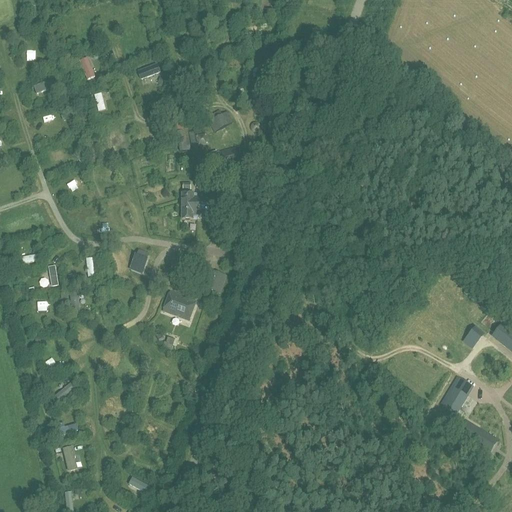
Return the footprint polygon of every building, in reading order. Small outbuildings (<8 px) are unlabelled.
[(147,31),(137,33),(139,42),(149,40),(147,31)] [(89,79),(97,76),(89,56),(82,59),(89,79)] [(244,62),(235,61),(235,73),(243,73),(244,62)] [(47,82),(37,83),(37,93),(48,93),(47,82)] [(100,113),(107,112),(105,94),(98,95),(100,113)] [(228,112),(210,122),(215,133),(234,123),(228,112)] [(41,129),(60,123),(57,115),(39,121),(41,129)] [(178,133),(188,131),(186,116),(174,118),(177,133),(178,133)] [(188,131),(178,133),(180,153),(191,151),(188,131)] [(122,144),(127,144),(126,135),(113,136),(114,153),(122,152),(122,144)] [(66,148),(50,153),(53,162),(61,159),(61,157),(68,155),(66,148)] [(211,174),(239,166),(234,148),(206,156),(211,174)] [(104,191),(113,189),(111,178),(102,180),(104,191)] [(0,194),(22,193),(22,185),(0,185),(0,194)] [(193,217),(212,217),(212,195),(194,195),(194,194),(183,194),(182,220),(193,220),(193,217)] [(31,222),(12,227),(14,236),(33,230),(31,222)] [(145,270),(151,254),(138,249),(131,266),(145,270)] [(27,268),(42,263),(39,255),(24,260),(27,268)] [(96,261),(89,261),(90,275),(97,274),(96,261)] [(58,266),(52,267),(54,288),(61,287),(58,266)] [(220,295),(227,277),(214,272),(207,290),(220,295)] [(196,302),(170,292),(163,311),(189,321),(196,302)] [(114,306),(124,306),(124,297),(114,297),(114,306)] [(55,306),(40,307),(41,315),(55,315),(55,306)] [(53,343),(47,344),(49,365),(55,364),(53,343)] [(128,371),(137,379),(141,374),(132,367),(128,371)] [(169,368),(164,374),(172,380),(177,374),(169,368)] [(457,414),(468,396),(454,387),(443,406),(457,414)] [(161,405),(165,395),(155,391),(152,401),(161,405)] [(59,419),(62,435),(69,434),(66,418),(59,419)] [(499,440),(468,422),(459,435),(489,455),(499,440)] [(68,469),(77,469),(75,448),(67,449),(68,469)] [(143,454),(140,461),(157,467),(159,459),(143,454)] [(149,496),(152,491),(138,483),(135,488),(149,496)]
